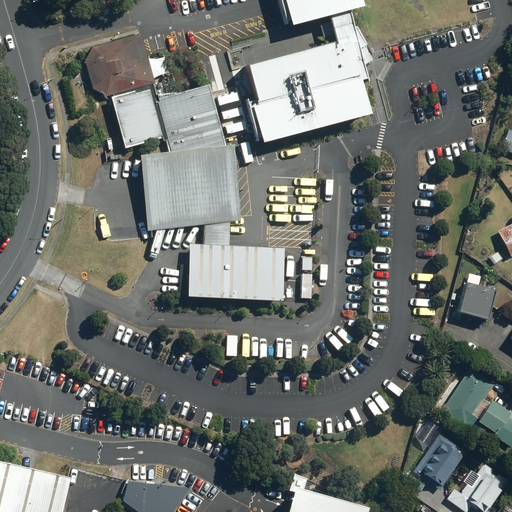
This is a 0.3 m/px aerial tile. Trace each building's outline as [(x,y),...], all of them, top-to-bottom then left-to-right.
[(222,81),(239,142),(321,121),(354,112),(327,12),(342,8),(339,0),(263,0),(272,29),(311,19),(317,42),(219,68),(222,81)] [(396,0),(366,8),(375,39),(432,23),(430,17),(458,10),(455,0),(396,0)] [(187,243),(182,297),(272,304),(273,297),(276,251),(225,245),(226,224),(237,218),(227,149),(226,144),(209,84),(153,100),(138,35),(93,45),(83,59),(90,89),(106,96),(123,147),(162,139),(166,152),(140,155),(148,230),(202,227),(200,244),(187,243)] [(511,134),(504,131),(497,150),(511,155),(511,134)] [(511,224),(495,233),(507,258),(511,255),(511,224)] [(490,293),(461,285),(452,315),(482,324),(490,293)] [(468,369),(438,412),(471,434),(474,430),(507,452),(511,443),(511,420),(481,399),(491,384),(468,369)] [(466,452),(436,431),(396,487),(414,499),(427,481),(438,490),(466,452)] [(0,511),(59,511),(67,478),(27,468),(0,461),(0,511)] [(468,484),(459,478),(443,501),(459,511),(465,511),(472,503),(483,511),(504,480),(481,464),(468,484)] [(174,511),(191,489),(127,477),(122,500),(138,511),(174,511)] [(284,486),(277,511),(359,511),(360,508),(284,486)]
